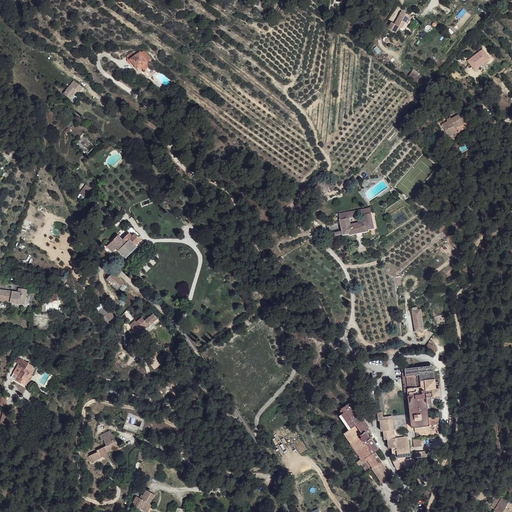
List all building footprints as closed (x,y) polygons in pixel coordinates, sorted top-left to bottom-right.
[(408,14),(400,10),(393,22),(390,20),(386,27),(393,31),(397,26),(400,27),(403,22),(405,19),(406,19),(408,14)] [(140,52),(139,53),(135,55),(130,59),(132,62),(137,69),(140,67),(146,62),(150,59),(144,50),(140,53),(140,52)] [(130,59),(135,55),(132,52),(127,56),(127,61),(129,64),(132,62),(130,59)] [(416,81),(421,73),(413,68),(408,76),(416,81)] [(83,88),(76,83),(70,90),(78,96),(79,93),(83,88)] [(73,101),(78,96),(70,90),(66,96),(73,101)] [(445,122),(440,125),(447,137),(455,132),(454,129),(453,126),(455,125),(457,128),(462,126),(461,124),(465,122),(460,114),(450,119),(449,118),(445,121),(445,122)] [(91,187),(87,184),(78,196),(83,199),(91,187)] [(370,208),(339,213),(340,219),(349,217),(364,214),(371,213),(370,208)] [(349,217),(340,219),(343,234),(349,233),(350,235),(368,231),(368,229),(374,228),(371,213),(364,214),(364,221),(351,224),(349,217)] [(314,229),(318,226),(310,221),(308,223),(305,221),(298,224),(300,230),(307,226),(314,229)] [(129,224),(117,233),(121,238),(129,233),(133,230),(129,224)] [(117,233),(107,240),(111,245),(116,242),(125,253),(135,246),(135,244),(141,239),(136,234),(132,236),(129,233),(121,238),(117,233)] [(124,282),(113,273),(107,279),(118,289),(124,282)] [(18,292),(0,288),(0,299),(24,304),(26,289),(19,287),(18,292)] [(46,302),(58,301),(57,294),(45,295),(46,302)] [(97,313),(111,325),(117,318),(103,306),(97,313)] [(421,308),(412,309),(414,330),(423,329),(421,308)] [(157,317),(153,313),(143,320),(140,316),(135,321),(134,320),(130,324),(138,333),(152,322),(157,317)] [(35,367),(21,359),(17,366),(20,369),(15,379),(20,382),(23,379),(26,380),(29,374),(31,374),(35,367)] [(430,363),(406,365),(407,372),(420,372),(423,391),(409,393),(410,396),(412,425),(416,424),(431,423),(440,422),(439,414),(431,414),(429,400),(427,394),(432,394),(434,393),(433,384),(430,363)] [(406,365),(402,366),(406,396),(410,396),(409,393),(423,391),(420,372),(407,372),(406,365)] [(31,374),(29,374),(26,380),(23,379),(20,382),(26,385),(32,375),(31,374)] [(437,383),(433,384),(434,393),(439,393),(439,391),(442,391),(441,383),(437,383)] [(3,395),(0,401),(0,405),(4,407),(8,397),(3,395)] [(350,427),(343,433),(363,461),(361,463),(367,471),(371,468),(383,483),(393,476),(382,461),(380,462),(375,454),(377,452),(377,451),(381,448),(373,437),(372,437),(368,430),(370,428),(351,402),(342,408),(345,412),(342,414),(350,427)] [(382,410),(380,411),(402,455),(412,454),(410,435),(395,436),(395,427),(390,427),(389,414),(384,414),(382,410)] [(398,455),(402,455),(380,411),(378,411),(379,418),(381,419),(382,428),(383,429),(384,437),(387,437),(388,446),(392,447),(393,452),(398,453),(398,455)] [(407,411),(389,414),(390,427),(395,427),(409,426),(407,411)] [(409,426),(395,427),(395,436),(410,435),(409,426)] [(112,429),(100,434),(101,439),(104,438),(107,444),(97,449),(100,456),(109,452),(108,450),(122,444),(120,439),(118,439),(115,432),(113,433),(112,429)] [(343,433),(339,435),(358,463),(361,463),(363,461),(343,433)] [(152,492),(144,488),(140,498),(134,497),(131,502),(134,504),(134,506),(144,510),(148,503),(152,492)] [(496,508),(501,511),(500,511),(511,511),(511,501),(505,497),(496,508)]
